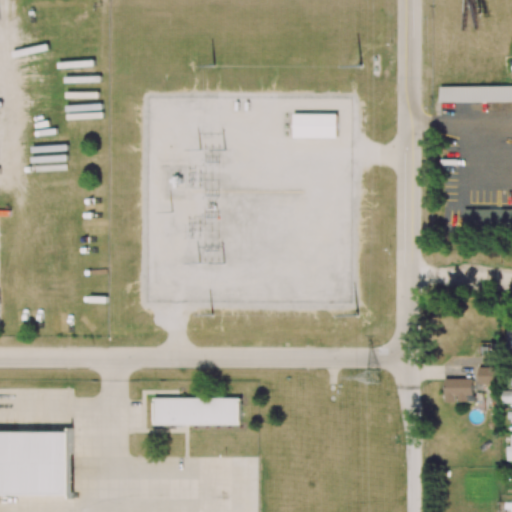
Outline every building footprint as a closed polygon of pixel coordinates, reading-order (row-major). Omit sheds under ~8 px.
[(440,102),(511,101),(511,85),(440,87),(440,102)] [(338,137),(338,114),(294,114),(294,138),(338,137)] [(511,208),(464,209),(464,231),(511,230),(511,208)] [(495,384),(496,367),(479,367),(478,384),(495,384)] [(457,402),(473,402),(473,378),(445,379),(445,402),(457,402)] [(511,390),(503,391),(503,402),(511,402),(511,390)] [(242,398),(155,397),(155,424),(241,425),(242,398)] [(73,431),(0,431),(0,494),(73,495),(73,431)]
